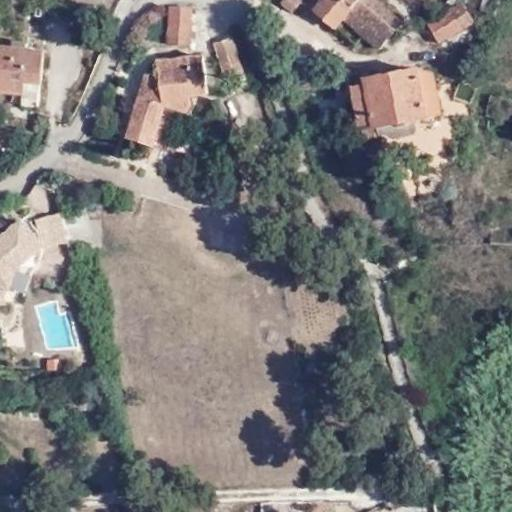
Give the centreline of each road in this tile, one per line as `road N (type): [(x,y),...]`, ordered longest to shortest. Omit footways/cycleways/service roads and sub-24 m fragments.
road 1 (track): [(223,0),(291,167),(380,282),(403,412),(446,483),(450,511)]
road 2 (unclassified): [(55,154),(246,218)]
road 3 (residential): [(55,154),(80,126),(131,7),(146,0)]
